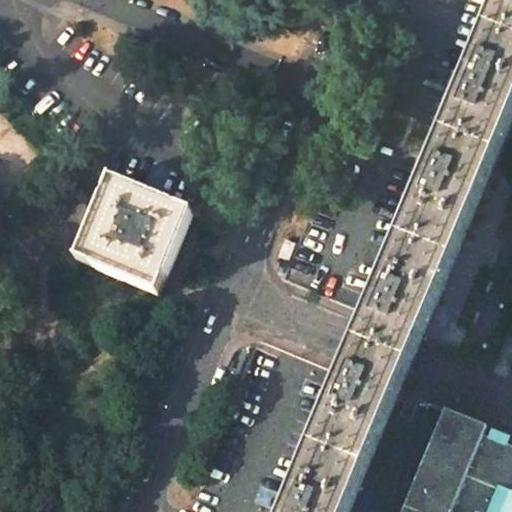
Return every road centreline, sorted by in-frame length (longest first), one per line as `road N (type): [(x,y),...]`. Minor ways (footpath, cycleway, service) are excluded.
road 1 (residential): [(233,296),(352,0)]
road 2 (residential): [(149,506),(233,296)]
road 3 (residential): [(411,369),(233,296)]
